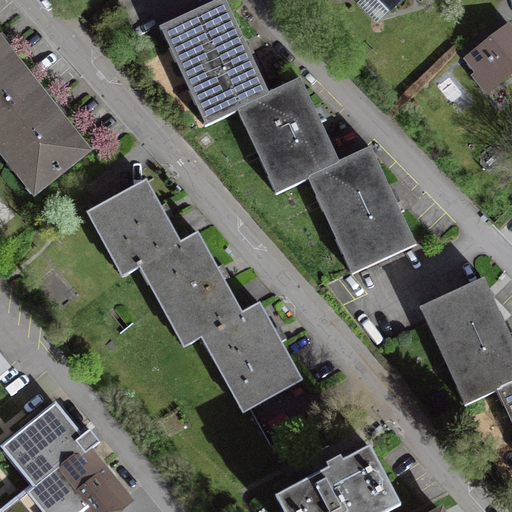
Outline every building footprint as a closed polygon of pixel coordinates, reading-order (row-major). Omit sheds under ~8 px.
[(210,123),(241,108),(280,191),(312,176),(357,273),(416,245),(393,196),(371,149),(339,164),(316,115),(300,81),(268,95),(247,50),(224,0),(165,28),(210,123)] [(511,74),(511,30),(508,25),(460,59),(485,94),(511,74)] [(0,141),(39,190),(87,151),(56,113),(0,42),(0,141)] [(145,181),(93,210),(128,273),(146,263),(191,343),(207,334),(249,410),(302,380),(277,336),(259,305),(243,314),(220,273),(198,233),(180,244),(161,210),(145,181)] [(469,403),(500,388),(511,412),(511,340),(507,329),(483,279),(424,306),(429,319),(469,403)] [(76,434),(54,407),(5,447),(37,487),(6,511),(81,511),(83,511),(107,511),(124,499),(73,436),(76,434)] [(370,448),(278,497),(285,511),(387,511),(401,505),(370,448)]
